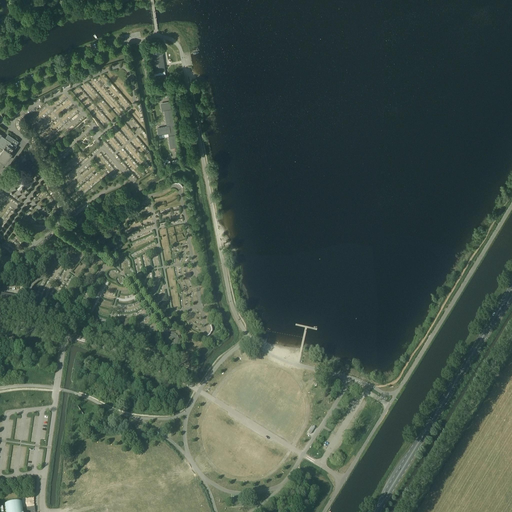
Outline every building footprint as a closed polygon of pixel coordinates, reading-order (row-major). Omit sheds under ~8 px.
[(161,46),(149,48),(150,56),(162,54),(161,46)] [(152,57),(154,72),(164,70),(162,55),(152,57)] [(153,74),(154,83),(167,81),(165,72),(153,74)] [(170,103),(161,104),(162,111),(165,110),(167,122),(167,126),(157,128),(158,134),(168,133),(171,148),(177,147),(170,103)] [(0,169),(0,170),(2,168),(2,167),(6,162),(6,161),(7,162),(12,155),(11,154),(12,153),(17,146),(16,145),(19,141),(8,134),(5,138),(1,135),(1,134),(2,134),(0,132),(0,169)] [(13,296),(1,294),(0,301),(0,302),(0,303),(0,302),(4,303),(8,304),(12,304),(12,305),(13,296)] [(15,504),(11,505),(5,506),(5,511),(22,511),(21,503),(15,504)]
